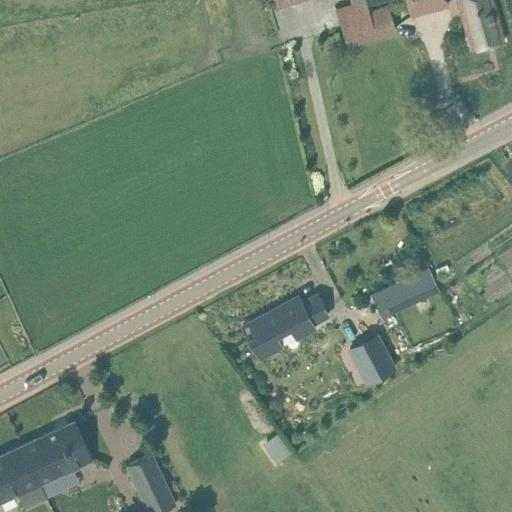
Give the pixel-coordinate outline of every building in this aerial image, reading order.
[(351,5),(337,10),(340,20),(344,32),(347,41),(351,40),(392,27),(395,26),(388,5),(386,0),(368,0),(362,2),(351,5)] [(367,0),(368,0),(406,0),(410,15),(447,5),(445,0),(367,0)] [(457,0),(465,30),(471,49),(504,40),(499,21),(493,0),(457,0)] [(427,267),(373,294),(378,304),(389,299),(394,310),(438,289),(427,267)] [(298,295),(247,322),(254,334),(249,337),(260,357),(281,345),(275,333),(290,325),(297,337),(315,327),(313,322),(328,314),(317,293),(301,301),(298,295)] [(377,337),(350,350),(368,383),(393,369),(377,337)] [(75,419),(22,444),(40,482),(92,457),(75,419)] [(278,461),(293,452),(281,431),(266,440),(278,461)] [(40,482),(22,444),(0,453),(0,500),(18,492),(25,508),(47,497),(40,482)] [(126,464),(148,511),(154,511),(175,503),(152,452),(126,464)]
